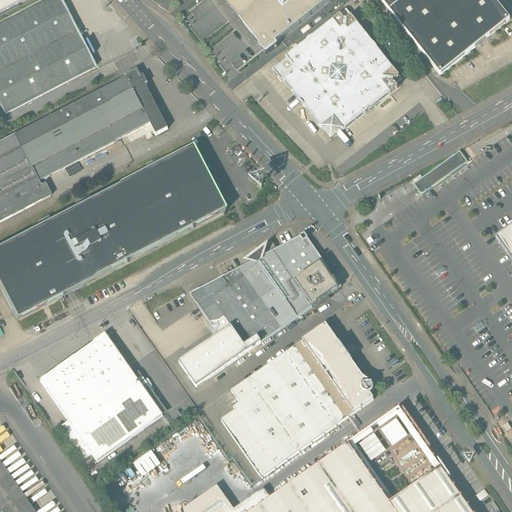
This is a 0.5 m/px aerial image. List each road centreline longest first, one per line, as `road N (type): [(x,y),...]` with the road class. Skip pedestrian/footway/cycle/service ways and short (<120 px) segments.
road 1 (unclassified): [(317,205),(282,215),(0,365)]
road 2 (unclassified): [(317,205),(511,483)]
road 3 (unclassified): [(128,0),(317,205)]
road 4 (unclassified): [(511,106),(317,205)]
